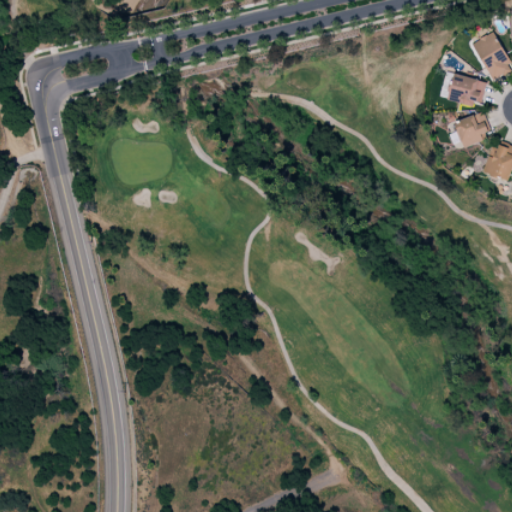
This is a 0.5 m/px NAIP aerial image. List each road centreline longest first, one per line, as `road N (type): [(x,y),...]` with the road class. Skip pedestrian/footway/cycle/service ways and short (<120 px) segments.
road 1 (residential): [(104,511),(93,330),(41,81)]
road 2 (residential): [(377,0),(41,81)]
